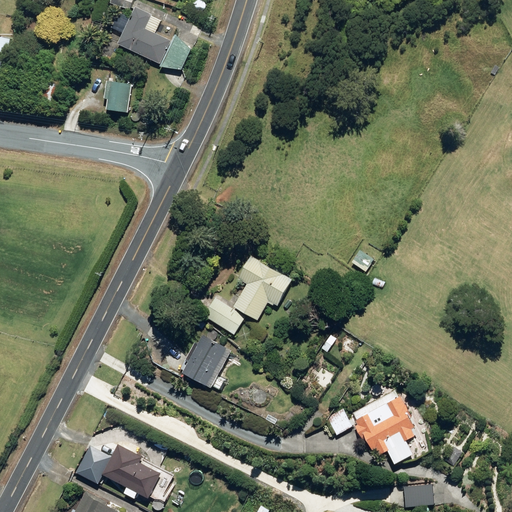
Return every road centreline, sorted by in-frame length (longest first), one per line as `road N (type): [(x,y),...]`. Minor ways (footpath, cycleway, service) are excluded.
road 1 (unclassified): [(2,511),(178,169)]
road 2 (unclassified): [(178,169),(150,157),(0,134)]
road 3 (unclassified): [(178,169),(246,0)]
